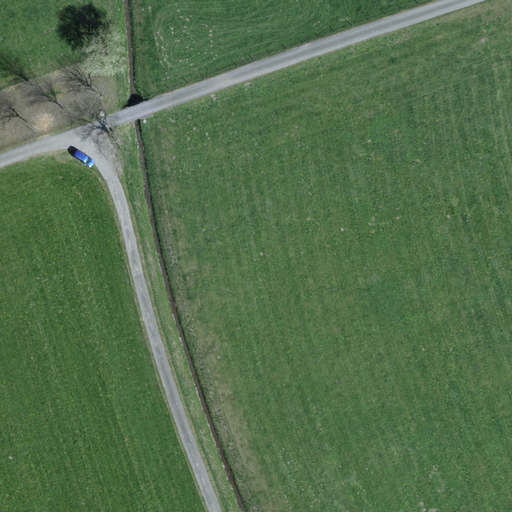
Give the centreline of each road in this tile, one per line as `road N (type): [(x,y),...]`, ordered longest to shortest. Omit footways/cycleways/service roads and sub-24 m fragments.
road 1 (unclassified): [(80,143),(104,166),(118,196),(169,384),(216,511)]
road 2 (unclassified): [(109,121),(462,0)]
